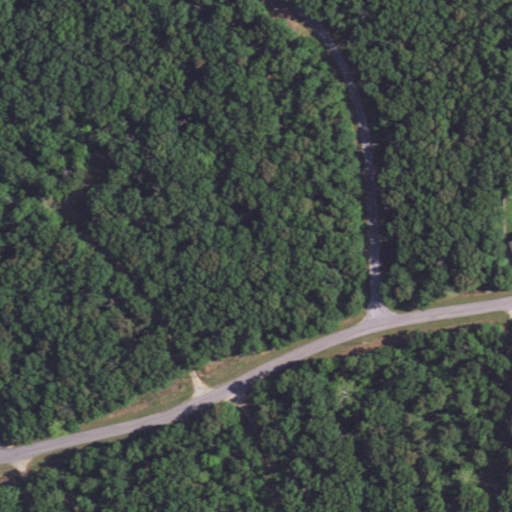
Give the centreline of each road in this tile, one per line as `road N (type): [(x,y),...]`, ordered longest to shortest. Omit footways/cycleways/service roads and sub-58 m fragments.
road 1 (residential): [(0,461),(162,423),(306,354),(384,327),(511,305)]
road 2 (residential): [(384,327),(363,113),(345,63),(297,0)]
road 3 (residential): [(210,405),(124,258),(0,160)]
road 4 (residential): [(280,511),(274,461),(238,391)]
